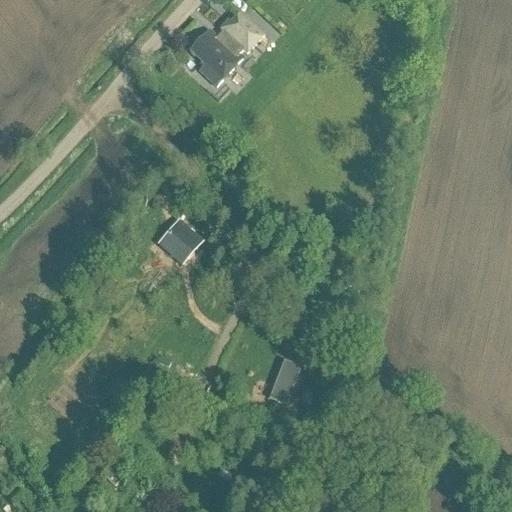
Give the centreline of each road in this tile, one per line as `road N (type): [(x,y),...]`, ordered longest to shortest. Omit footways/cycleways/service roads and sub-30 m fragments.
road 1 (track): [(118,90),(223,213),(324,364),(504,511)]
road 2 (track): [(174,150),(0,410)]
road 3 (unclassified): [(0,217),(196,0)]
